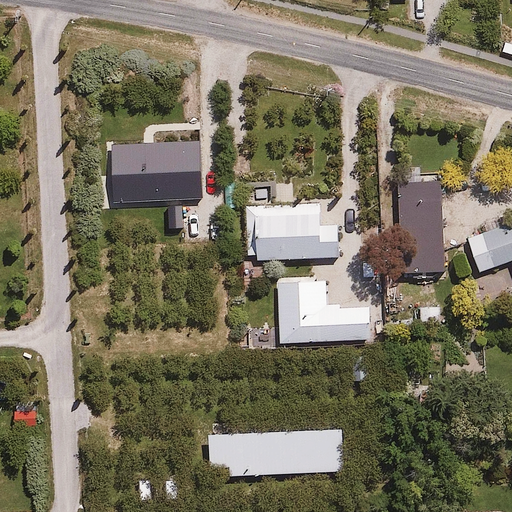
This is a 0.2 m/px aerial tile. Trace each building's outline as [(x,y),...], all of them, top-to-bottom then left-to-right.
[(111,144),(113,203),(203,199),(200,140),(111,144)] [(436,226),(435,176),(416,176),(417,187),(400,187),(401,212),(410,212),(410,227),(436,226)] [(322,198),(246,200),(247,250),(262,250),(262,256),(340,254),(339,220),(323,220),(322,198)] [(511,218),(468,236),(482,271),(511,258),(511,218)] [(438,229),(439,244),(460,243),(459,228),(438,229)] [(379,258),(358,259),(359,276),(379,275),(379,258)] [(280,279),(281,338),(385,337),(385,301),(329,302),(329,278),(280,279)] [(210,428),(211,462),(231,461),(231,472),(345,469),(344,424),(210,428)]
